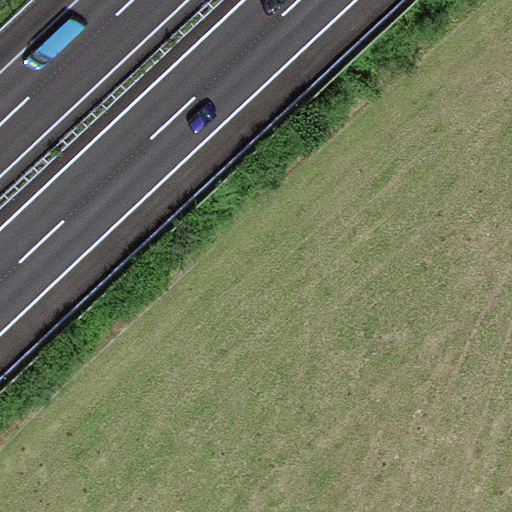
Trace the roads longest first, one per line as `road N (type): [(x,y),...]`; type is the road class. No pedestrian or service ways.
road 1 (motorway): [(0,281),(299,0)]
road 2 (motorway): [(133,0),(0,125)]
